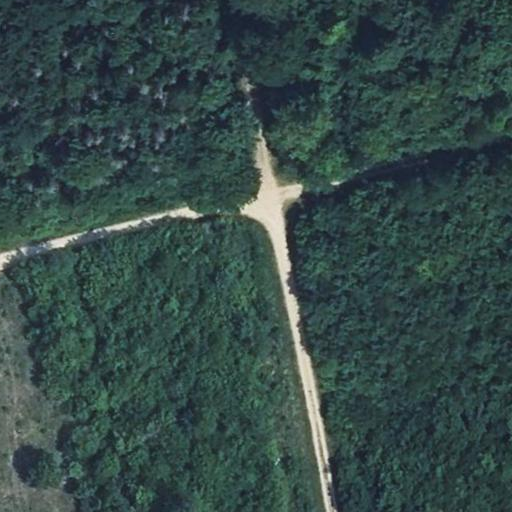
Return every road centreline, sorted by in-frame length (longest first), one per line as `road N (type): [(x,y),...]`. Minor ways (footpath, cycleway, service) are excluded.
road 1 (track): [(330,511),(269,196)]
road 2 (track): [(269,196),(0,264)]
road 3 (track): [(511,142),(269,196)]
road 4 (track): [(269,196),(232,0)]
